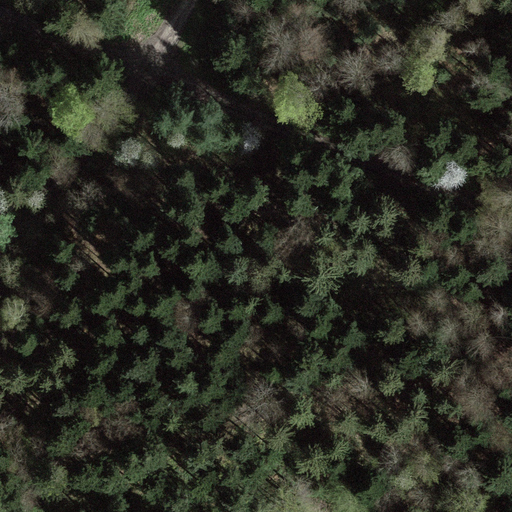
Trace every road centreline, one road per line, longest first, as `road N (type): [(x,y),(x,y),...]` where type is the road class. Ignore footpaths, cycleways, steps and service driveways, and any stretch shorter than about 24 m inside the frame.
road 1 (track): [(147,75),(429,192),(511,212)]
road 2 (track): [(0,271),(147,75)]
road 3 (track): [(0,11),(147,75)]
